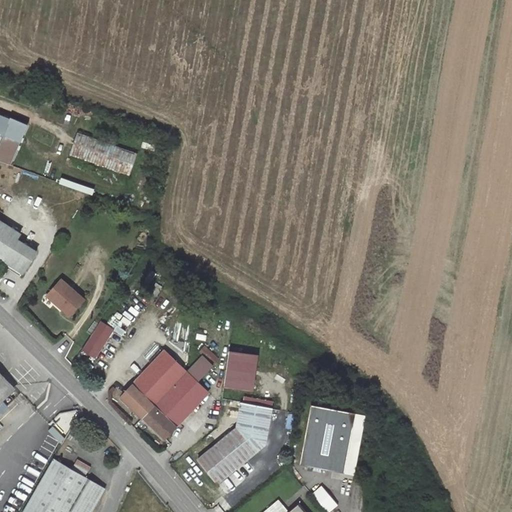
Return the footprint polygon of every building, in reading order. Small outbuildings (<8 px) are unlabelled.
[(0,161),(10,166),(28,125),(0,113),(0,161)] [(78,132),(70,156),(127,176),(136,152),(78,132)] [(23,274),(36,252),(17,240),(20,235),(0,221),(0,251),(6,256),(3,261),(23,274)] [(61,280),(47,296),(58,306),(59,304),(61,306),(60,308),(70,316),(84,300),(61,280)] [(114,329),(101,321),(83,350),(96,358),(114,329)] [(163,350),(121,396),(164,438),(207,392),(196,381),(212,364),(202,355),(186,372),(163,350)] [(258,356),(230,352),(225,386),(253,390),(258,356)] [(0,399),(13,387),(0,373),(0,399)] [(300,461),(345,468),(354,408),(309,401),(300,461)] [(236,428),(198,460),(217,484),(264,444),(271,408),(241,403),(236,428)] [(139,424),(135,427),(142,434),(145,430),(139,424)] [(54,459),(24,511),(91,511),(105,489),(85,478),(72,470),(54,459)] [(78,459),(72,470),(85,478),(91,467),(78,459)] [(309,494),(325,511),(328,511),(336,505),(319,486),(309,494)] [(306,511),(299,503),(288,511),(306,511)]
